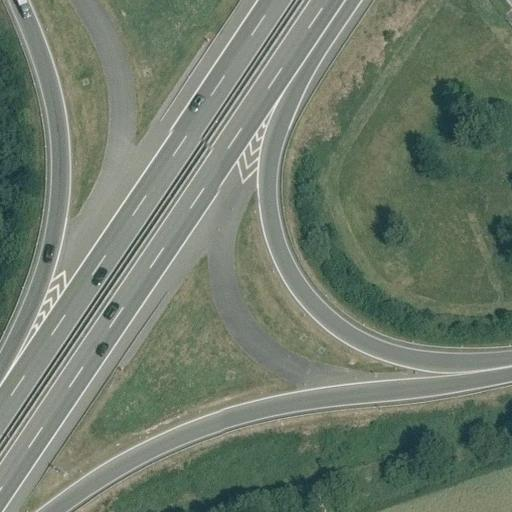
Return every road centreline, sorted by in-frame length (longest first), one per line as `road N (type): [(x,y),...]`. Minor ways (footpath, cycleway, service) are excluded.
road 1 (motorway): [(0,494),(280,77)]
road 2 (motorway): [(52,511),(144,457),(215,428),(279,411),(511,382)]
road 3 (motorway): [(511,364),(438,368),(390,360),(334,336),(306,306),(269,225),(280,77)]
road 4 (motorway): [(280,0),(29,371)]
road 5 (motorway): [(14,0),(56,129),(59,171),(29,371)]
